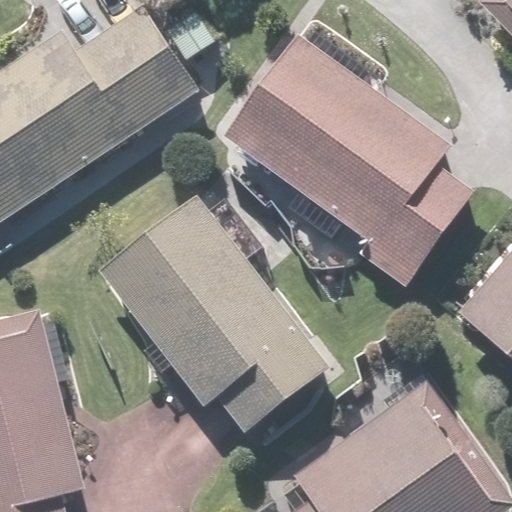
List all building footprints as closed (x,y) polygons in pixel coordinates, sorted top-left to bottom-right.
[(0,233),(219,89),(158,0),(89,46),(76,27),(0,77),(0,233)] [(511,0),(494,0),(491,3),(511,24),(511,0)] [(312,32),(236,136),(380,240),(370,255),(416,289),(487,191),(449,164),(465,143),(312,32)] [(344,369),(211,194),(111,269),(216,409),(231,397),(259,433),(344,369)] [(511,261),(471,310),(511,345),(511,261)] [(42,307),(0,317),(0,511),(68,511),(64,496),(89,490),(42,307)] [(511,511),(511,479),(438,378),(303,475),(321,500),(305,511),(511,511)]
